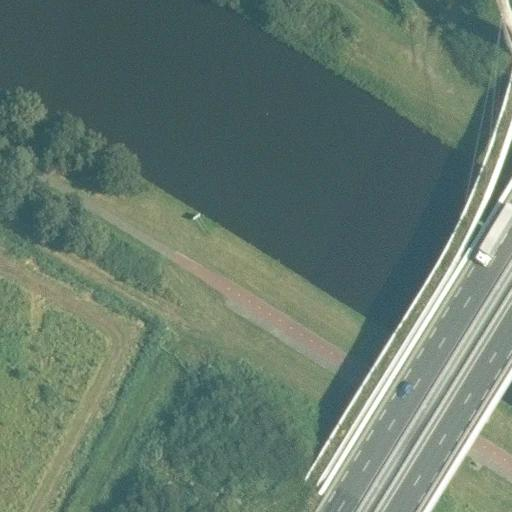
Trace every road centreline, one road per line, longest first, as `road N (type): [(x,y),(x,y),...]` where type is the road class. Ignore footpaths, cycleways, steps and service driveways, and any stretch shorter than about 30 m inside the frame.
road 1 (primary): [(511,236),(341,511)]
road 2 (primary): [(401,511),(511,334)]
road 3 (track): [(421,4),(421,65),(511,127)]
